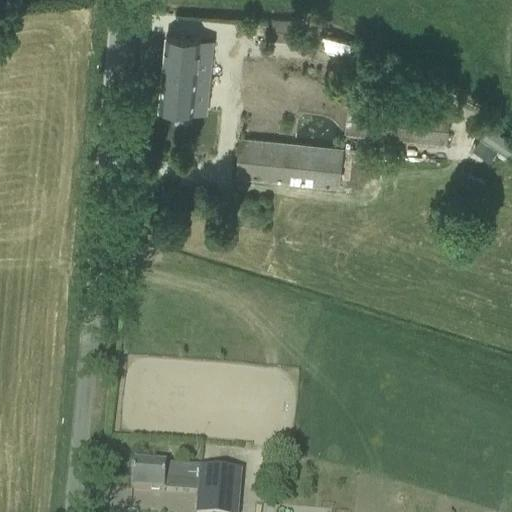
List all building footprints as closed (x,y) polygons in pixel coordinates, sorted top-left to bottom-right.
[(270,18),(270,22),(268,41),(296,43),(297,21),(270,18)] [(353,59),(357,47),(328,35),(323,47),(353,59)] [(158,108),(178,110),(205,113),(212,41),(185,39),(165,37),(158,108)] [(445,146),(448,118),(346,107),(342,135),(445,146)] [(237,139),(234,178),(338,189),(339,181),(349,182),(350,178),(355,178),(358,152),(237,139)] [(134,464),(132,491),(152,492),(162,493),(163,482),(198,484),(195,511),(237,511),(241,473),(202,470),(194,469),(154,466),(134,464)]
